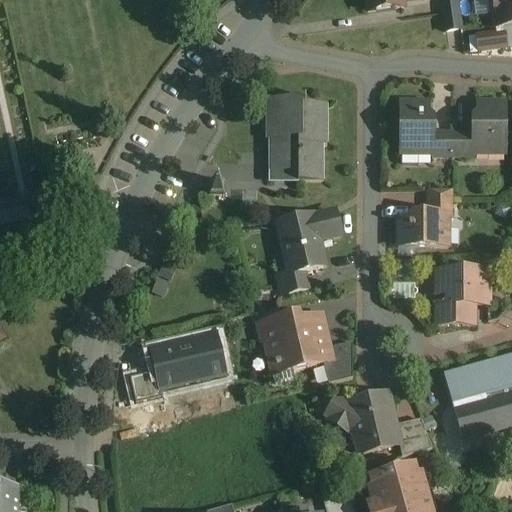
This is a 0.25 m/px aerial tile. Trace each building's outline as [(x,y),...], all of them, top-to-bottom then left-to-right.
[(364,0),(367,14),(401,10),(400,0),(364,0)] [(511,0),(490,0),(494,30),(511,28),(511,0)] [(456,2),(440,4),(444,34),(460,32),(456,2)] [(503,35),(477,39),(478,53),(505,50),(503,35)] [(304,102),(266,101),(265,141),(269,141),(269,174),(297,174),(297,184),(322,184),(322,147),(326,147),(326,108),(304,108),(304,102)] [(427,106),(400,106),(400,156),(401,156),(401,151),(417,151),(417,156),(430,156),(432,156),(432,135),(432,122),(427,117),(427,106)] [(504,106),(477,106),(477,116),(472,121),(472,135),(472,156),(473,156),(504,156),(504,106)] [(452,135),(432,135),(432,156),(430,156),(430,161),(452,161),(452,135)] [(472,135),(452,135),(452,161),(473,161),(473,156),(472,156),(472,135)] [(417,151),(401,151),(401,156),(401,167),(417,167),(417,156),(417,151)] [(224,184),(209,184),(209,199),(224,199),(224,184)] [(452,193),(426,193),(426,217),(447,217),(447,218),(452,218),(452,193)] [(12,215),(0,217),(0,248),(18,245),(12,215)] [(310,218),(278,226),(289,276),(290,277),(304,274),(323,269),(318,252),(320,251),(318,242),(339,237),(334,215),(311,221),(310,218)] [(426,217),(412,217),(407,222),(397,222),(397,249),(447,249),(447,218),(447,217),(426,217)] [(0,248),(0,275),(46,266),(48,266),(43,239),(18,245),(0,248)] [(471,273),(444,273),(444,305),(436,305),(436,328),(472,328),(473,308),(488,308),(488,278),(471,278),(471,273)] [(289,276),(277,279),(281,297),(308,290),(304,274),(290,277),(289,276)] [(320,318),(291,325),(290,320),(257,327),(260,344),(264,343),(274,386),(295,381),(293,373),(323,366),(321,359),(329,358),(328,350),(320,318)] [(352,345),(328,350),(329,358),(321,359),(323,366),(328,386),(352,380),(352,345)] [(511,357),(444,377),(461,441),(506,428),(507,433),(511,431),(511,357)] [(388,397),(345,407),(357,457),(398,448),(400,447),(397,434),(388,397)] [(422,428),(397,434),(400,447),(398,448),(401,460),(431,451),(422,428)] [(413,470),(370,482),(376,507),(372,508),(373,511),(429,511),(420,478),(416,479),(413,470)] [(17,511),(19,490),(0,488),(0,511),(17,511)] [(352,511),(347,490),(321,497),(324,511),(352,511)]
